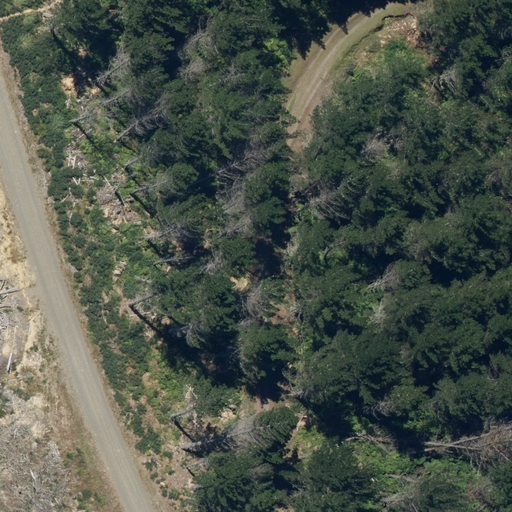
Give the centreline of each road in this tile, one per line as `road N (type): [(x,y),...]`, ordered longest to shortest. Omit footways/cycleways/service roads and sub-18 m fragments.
road 1 (track): [(245,511),(293,69),(378,0)]
road 2 (track): [(153,511),(34,262),(0,159)]
